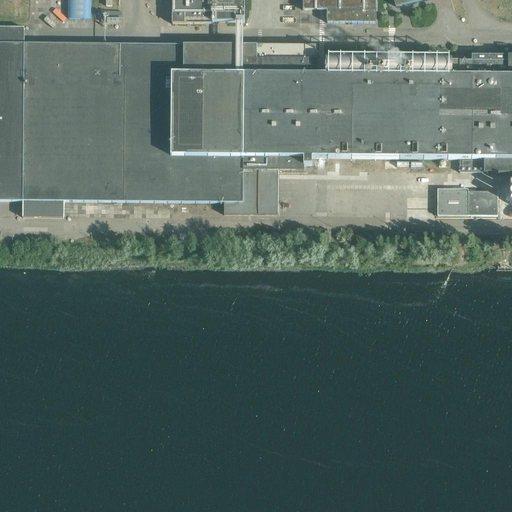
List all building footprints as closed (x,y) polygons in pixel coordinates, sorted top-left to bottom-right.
[(90,20),(90,0),(68,0),(68,19),(90,20)] [(171,0),(171,24),(212,25),(212,23),(244,23),(244,0),(171,0)] [(375,0),(302,0),(302,11),(326,11),(326,23),(375,24),(375,0)] [(24,45),(24,28),(0,28),(0,202),(23,202),(22,218),(43,219),(43,202),(224,204),(224,216),(278,216),(278,201),(264,201),(264,172),(304,172),(304,167),(311,167),(311,159),(459,161),(459,174),(511,174),(511,56),(471,56),(471,77),(377,76),(377,61),(317,60),(317,46),(244,46),(63,45),(24,45)] [(467,190),(437,190),(437,217),(497,217),(497,193),(467,193),(467,190)]
